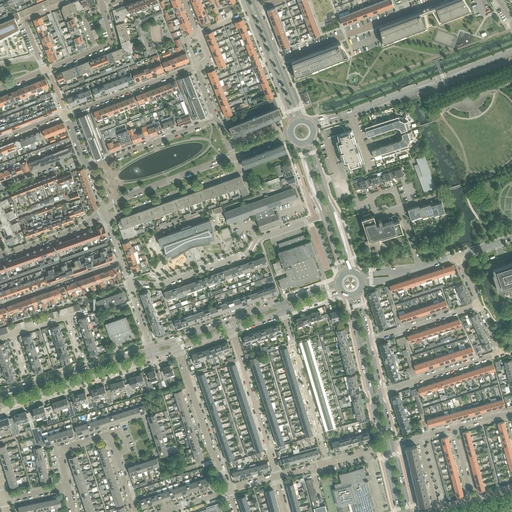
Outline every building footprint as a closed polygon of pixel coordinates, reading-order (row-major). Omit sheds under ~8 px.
[(7,0),(0,0),(5,9),(8,8),(9,12),(12,11),(10,7),(7,0)] [(18,0),(12,0),(14,4),(16,3),(18,8),(16,9),(17,11),(22,9),(21,6),(20,4),(18,0)] [(79,0),(78,0),(74,2),(77,10),(83,7),(79,0)] [(143,0),(139,0),(138,1),(141,9),(142,9),(143,12),(145,11),(144,8),(147,7),(143,0)] [(384,0),(383,0),(380,2),(383,10),(388,9),(384,0)] [(391,0),(384,0),(388,9),(394,6),(391,0)] [(457,0),(432,10),(439,21),(468,10),(462,0),(457,0)] [(138,1),(132,3),(136,11),(141,9),(138,1)] [(308,1),(299,4),(301,9),(309,5),(308,1)] [(63,6),(62,8),(71,12),(77,10),(74,2),(63,6)] [(380,2),(375,3),(378,12),(383,10),(380,2)] [(132,3),(127,5),(130,13),(130,14),(136,11),(132,3)] [(375,3),(370,5),(373,14),(378,12),(375,3)] [(173,7),(175,12),(183,9),(181,4),(173,7)] [(194,7),(196,12),(204,9),(201,4),(194,7)] [(112,11),(124,17),(125,15),(130,13),(127,5),(126,5),(112,11)] [(309,5),(301,9),(302,13),(311,10),(309,5)] [(370,5),(364,7),(368,16),(373,14),(370,5)] [(275,7),(267,10),(269,15),(277,12),(275,7)] [(364,7),(359,9),(363,18),(368,16),(364,7)] [(61,10),(66,21),(74,18),(71,12),(62,8),(61,10)] [(175,12),(178,18),(186,15),(183,9),(175,12)] [(196,12),(198,18),(206,15),(204,9),(196,12)] [(359,9),(354,11),(358,20),(363,18),(359,9)] [(302,14),(300,15),(301,19),(304,18),(313,15),(311,10),(302,13),(302,14)] [(348,10),(344,12),(345,15),(344,15),(348,24),(353,22),(349,13),(348,10)] [(112,11),(116,25),(125,22),(123,18),(124,17),(112,11)] [(277,12),(269,15),(270,20),(279,17),(282,16),(280,11),(277,12)] [(354,11),(349,13),(353,22),(358,20),(354,11)] [(380,29),(383,42),(426,26),(424,13),(380,29)] [(178,18),(180,24),(188,20),(186,15),(178,18)] [(208,20),(206,15),(198,18),(201,24),(208,20)] [(313,15),(304,18),(306,23),(315,20),(313,15)] [(344,15),(339,17),(342,26),(348,24),(344,15)] [(14,17),(0,22),(0,39),(1,39),(0,39),(0,38),(13,33),(13,32),(13,33),(12,32),(19,29),(19,28),(19,29),(18,28),(18,27),(14,17)] [(33,20),(36,26),(44,23),(44,20),(43,21),(41,17),(33,20)] [(279,17),(270,20),(272,25),(281,22),(279,17)] [(66,21),(68,27),(76,24),(74,18),(66,21)] [(236,22),(238,27),(245,25),(242,19),(236,22)] [(180,24),(182,29),(190,26),(188,20),(180,24)] [(315,20),(306,23),(308,28),(317,24),(315,20)] [(281,22),(272,25),(274,30),(283,26),(286,25),(284,21),(281,22)] [(116,25),(117,31),(126,28),(124,23),(125,22),(116,25)] [(38,32),(46,29),(47,28),(46,26),(45,26),(44,23),(36,26),(38,32)] [(68,27),(71,32),(78,29),(76,24),(68,27)] [(317,24),(308,28),(310,33),(318,29),(317,24)] [(238,27),(241,33),(247,30),(245,25),(238,27)] [(283,26),(274,30),(276,35),(285,31),(287,30),(286,25),(283,26)] [(190,26),(182,29),(180,30),(182,36),(193,31),(190,26)] [(117,31),(119,37),(127,34),(126,28),(117,31)] [(40,38),(48,35),(50,34),(49,31),(47,32),(46,29),(38,32),(40,38)] [(71,32),(73,38),(81,35),(78,29),(71,32)] [(310,33),(307,34),(309,38),(311,37),(312,38),(320,34),(318,29),(310,33)] [(205,34),(207,40),(214,37),(212,31),(205,34)] [(276,35),(277,39),(286,36),(284,31),(276,35)] [(40,38),(43,44),(53,39),(50,34),(48,35),(40,38)] [(119,37),(121,42),(129,40),(127,34),(119,37)] [(73,38),(75,44),(83,41),(81,35),(73,38)] [(243,38),(245,44),(251,42),(249,36),(243,38)] [(286,36),(277,39),(279,44),(288,41),(286,36)] [(207,40),(209,45),(216,43),(214,37),(207,40)] [(43,44),(45,49),(53,46),(55,45),(53,39),(43,44)] [(121,42),(122,48),(131,52),(132,51),(129,40),(121,42)] [(86,47),(83,41),(75,44),(77,47),(74,48),(76,52),(83,49),(82,48),(86,47)] [(288,41),(279,44),(281,49),(290,46),(288,41)] [(245,44),(247,50),(253,47),(251,42),(245,44)] [(209,45),(212,51),(219,48),(216,43),(209,45)] [(295,76),(332,62),(347,56),(340,45),(292,63),(295,76)] [(45,49),(47,55),(55,52),(55,51),(56,51),(55,48),(54,49),(53,46),(45,49)] [(247,50),(249,55),(256,53),(253,47),(247,50)] [(122,48),(117,50),(120,58),(131,54),(131,52),(122,48)] [(212,51),(214,56),(221,54),(219,48),(212,51)] [(117,50),(111,52),(114,60),(120,58),(117,50)] [(57,55),(55,52),(47,55),(50,61),(54,59),(55,60),(61,58),(59,54),(57,55)] [(111,52),(106,54),(109,62),(114,60),(111,52)] [(186,53),(180,55),(183,63),(189,61),(186,53)] [(249,55),(252,61),(258,58),(256,53),(249,55)] [(106,54),(100,56),(103,64),(109,62),(106,54)] [(214,56),(216,62),(223,59),(221,54),(214,56)] [(180,55),(174,57),(177,65),(183,63),(180,55)] [(100,56),(95,59),(98,67),(103,64),(100,56)] [(174,57),(168,60),(171,68),(177,65),(174,57)] [(252,61),(254,66),(260,64),(258,58),(252,61)] [(95,59),(89,61),(93,69),(98,67),(95,59)] [(226,65),(223,59),(216,62),(219,68),(226,65)] [(165,70),(171,68),(168,60),(162,62),(165,70)] [(89,61),(84,63),(87,71),(93,69),(89,61)] [(84,63),(78,65),(81,73),(87,71),(84,63)] [(160,63),(155,65),(158,73),(163,71),(160,63)] [(254,73),(256,72),(262,69),(260,64),(254,66),(251,67),(254,73)] [(78,65),(73,67),(76,75),(81,73),(78,65)] [(155,65),(149,67),(152,75),(158,73),(155,65)] [(73,67),(67,69),(71,77),(76,75),(73,67)] [(149,67),(144,69),(147,77),(152,75),(149,67)] [(67,69),(62,72),(65,80),(71,77),(67,69)] [(144,69),(138,71),(141,79),(147,77),(144,69)] [(207,72),(209,78),(216,75),(214,69),(207,72)] [(256,72),(258,77),(265,75),(262,69),(256,72)] [(135,81),(141,79),(138,71),(133,74),(135,81)] [(60,82),(65,80),(62,72),(56,74),(58,77),(55,78),(58,84),(60,83),(60,82)] [(124,74),(125,76),(128,84),(134,82),(131,74),(128,75),(127,73),(124,74)] [(190,74),(182,78),(198,118),(207,115),(199,96),(198,94),(198,93),(190,74)] [(209,78),(212,83),(219,81),(216,75),(209,78)] [(258,77),(261,83),(267,81),(265,75),(258,77)] [(125,76),(120,78),(122,86),(128,84),(125,76)] [(45,78),(39,81),(43,89),(48,87),(45,78)] [(120,78),(114,81),(117,88),(122,86),(120,78)] [(39,81),(34,83),(37,91),(43,89),(39,81)] [(91,86),(93,89),(95,96),(101,94),(98,87),(95,88),(92,81),(89,82),(91,86)] [(114,81),(109,83),(112,90),(117,88),(114,81)] [(175,81),(170,83),(173,91),(176,90),(178,94),(180,93),(175,81)] [(212,83),(214,89),(221,86),(219,81),(212,83)] [(260,90),(263,89),(269,86),(267,81),(261,83),(258,84),(260,90)] [(31,84),(28,85),(32,93),(37,91),(34,83),(33,82),(30,84),(31,84)] [(84,84),(85,87),(87,90),(84,91),(87,100),(93,98),(90,89),(87,83),(84,84)] [(109,83),(103,85),(106,92),(112,90),(109,83)] [(170,83),(164,85),(167,93),(173,91),(170,83)] [(163,85),(159,87),(158,87),(161,95),(167,93),(164,85),(164,84),(163,85)] [(28,85),(23,87),(26,96),(32,93),(28,85)] [(103,85),(98,87),(101,94),(106,92),(103,85)] [(216,94),(223,91),(226,90),(224,85),(221,86),(214,89),(216,94)] [(157,88),(153,89),(156,97),(161,95),(158,87),(159,87),(159,86),(157,87),(157,88)] [(263,89),(265,94),(271,92),(269,86),(263,89)] [(23,87),(17,90),(21,98),(26,96),(23,87)] [(14,91),(12,92),(15,100),(21,98),(17,90),(17,89),(14,90),(14,91)] [(152,90),(148,91),(147,91),(150,99),(156,97),(153,89),(151,89),(152,90)] [(84,91),(78,94),(81,102),(87,100),(84,91)] [(146,92),(142,93),(142,94),(145,101),(148,100),(149,103),(151,102),(150,99),(147,91),(148,91),(147,91),(146,91),(146,92)] [(216,94),(218,100),(225,97),(223,91),(216,94)] [(12,92),(6,94),(10,102),(15,100),(12,92)] [(273,97),(271,92),(265,94),(267,100),(273,97)] [(309,100),(306,92),(300,94),(303,102),(309,100)] [(139,104),(145,101),(142,94),(142,93),(140,93),(140,94),(136,96),(139,104)] [(6,94),(1,96),(4,104),(10,102),(6,94)] [(78,94),(73,96),(76,104),(81,102),(78,94)] [(70,106),(76,104),(73,96),(67,98),(70,106)] [(133,97),(128,99),(127,99),(130,107),(136,105),(133,97)] [(218,100),(221,105),(228,103),(225,97),(218,100)] [(52,102),(49,103),(53,113),(58,111),(53,98),(51,99),(52,102)] [(126,99),(122,101),(125,109),(130,107),(127,99),(128,99),(127,98),(126,99)] [(120,101),(116,103),(119,111),(125,109),(122,101),(122,100),(120,101)] [(45,101),(43,102),(49,116),(49,115),(53,113),(49,103),(46,104),(45,101)] [(43,106),(40,107),(44,118),(49,116),(43,102),(41,103),(43,106)] [(115,103),(111,105),(110,105),(114,113),(119,111),(116,103),(116,102),(115,103)] [(221,105),(223,111),(230,108),(228,103),(221,105)] [(109,106),(105,107),(108,115),(114,113),(110,105),(111,105),(111,104),(109,105),(109,106)] [(34,106),(35,110),(36,112),(39,120),(44,118),(40,107),(37,108),(36,105),(34,106)] [(35,122),(39,120),(36,112),(35,110),(34,106),(32,107),(34,111),(31,112),(35,122)] [(104,108),(99,109),(102,117),(108,115),(105,107),(103,107),(104,108)] [(232,114),(230,108),(223,111),(225,117),(232,114)] [(230,128),(233,136),(281,117),(278,108),(230,128)] [(97,119),(102,117),(99,109),(98,109),(98,110),(94,112),(97,119)] [(21,127),(25,125),(22,116),(19,117),(17,112),(15,113),(21,127)] [(30,123),(35,122),(31,112),(29,113),(28,113),(26,114),(30,123)] [(179,126),(191,121),(188,113),(185,114),(176,118),(179,126)] [(25,125),(30,123),(26,114),(24,114),(25,115),(22,116),(25,125)] [(87,114),(78,117),(85,137),(86,136),(87,139),(86,139),(94,158),(102,155),(95,135),(94,133),(87,114)] [(7,119),(11,131),(16,129),(13,122),(11,123),(8,116),(6,117),(7,119)] [(165,131),(171,129),(166,118),(163,119),(162,116),(160,117),(165,131)] [(170,116),(166,118),(171,129),(177,127),(174,119),(172,119),(170,116)] [(398,116),(391,118),(394,127),(396,127),(397,127),(398,127),(401,121),(399,119),(398,116)] [(391,118),(385,120),(387,129),(394,127),(391,118)] [(6,122),(3,123),(7,133),(11,131),(7,119),(5,119),(6,122)] [(153,126),(156,134),(162,132),(159,124),(158,121),(155,122),(154,119),(151,120),(153,126)] [(385,120),(378,122),(381,131),(387,129),(385,120)] [(151,127),(148,128),(147,128),(149,134),(149,133),(150,136),(156,134),(153,126),(151,121),(149,121),(151,127)] [(404,122),(401,121),(398,127),(399,128),(400,129),(401,131),(410,128),(407,121),(404,122)] [(63,122),(57,124),(60,132),(66,129),(63,122)] [(378,122),(371,125),(374,133),(381,131),(378,122)] [(124,123),(114,127),(121,147),(121,145),(133,141),(128,129),(126,130),(126,129),(124,123)] [(142,130),(137,133),(139,141),(145,139),(144,135),(149,134),(147,128),(148,128),(147,125),(141,127),(142,130)] [(367,135),(374,133),(371,125),(365,127),(367,135)] [(110,151),(121,147),(114,127),(108,129),(110,134),(105,136),(110,151)] [(45,138),(50,136),(47,128),(42,130),(45,138)] [(128,129),(133,141),(133,143),(139,141),(137,133),(133,134),(132,131),(131,128),(128,129)] [(352,130),(334,135),(337,146),(336,146),(340,159),(342,159),(345,169),(363,164),(352,130)] [(35,133),(38,141),(41,140),(43,145),(45,144),(40,131),(38,132),(37,131),(35,132),(35,133)] [(402,137),(402,138),(408,142),(411,143),(413,138),(411,131),(402,134),(402,136),(402,137)] [(31,134),(29,135),(35,148),(37,148),(34,143),(38,141),(35,133),(34,133),(31,134)] [(24,136),(24,137),(27,145),(30,144),(31,147),(32,149),(35,148),(29,135),(27,136),(26,136),(24,136)] [(21,139),(19,139),(22,147),(23,151),(24,153),(26,152),(24,147),(27,145),(24,137),(23,137),(21,138),(21,139)] [(407,144),(408,142),(402,138),(401,139),(400,140),(399,141),(401,150),(408,147),(407,144)] [(15,141),(13,142),(16,149),(19,155),(21,154),(19,149),(22,147),(19,139),(18,140),(18,139),(16,140),(15,141)] [(399,141),(392,143),(395,152),(401,150),(399,141)] [(392,143),(385,145),(388,154),(395,152),(392,143)] [(8,153),(9,155),(9,156),(10,158),(14,156),(12,151),(9,144),(5,145),(8,153)] [(71,144),(66,146),(70,155),(74,153),(75,152),(71,144)] [(244,168),(286,151),(283,144),(242,160),(244,168)] [(2,146),(0,146),(0,147),(5,160),(7,159),(6,156),(5,156),(4,154),(8,153),(5,145),(4,145),(2,145),(2,146)] [(385,145),(379,147),(382,156),(388,154),(385,145)] [(66,146),(62,147),(65,157),(70,155),(66,146)] [(375,158),(382,156),(379,147),(372,150),(375,158)] [(57,149),(52,151),(55,161),(60,159),(57,151),(58,151),(57,149)] [(44,154),(42,155),(46,164),(51,162),(48,155),(44,156),(44,154)] [(418,164),(414,166),(425,193),(436,188),(430,174),(431,173),(424,155),(416,159),(418,164)] [(30,170),(27,164),(27,162),(25,158),(24,159),(25,161),(20,163),(23,172),(24,172),(26,172),(27,171),(30,170)] [(31,160),(27,162),(27,164),(28,164),(31,169),(32,170),(36,168),(33,161),(34,160),(33,158),(31,159),(31,160)] [(13,164),(14,166),(17,174),(19,173),(20,173),(22,172),(18,162),(13,164)] [(282,166),(284,171),(291,169),(289,163),(282,166)] [(3,166),(1,167),(6,179),(8,178),(9,178),(10,178),(11,177),(8,169),(5,170),(4,166),(3,166)] [(401,168),(389,172),(391,178),(396,177),(397,182),(401,180),(400,176),(403,175),(401,168)] [(284,171),(286,177),(293,174),(291,169),(284,171)] [(389,172),(377,176),(380,182),(384,181),(386,185),(390,184),(388,179),(391,178),(389,172)] [(55,174),(51,176),(54,184),(54,186),(57,184),(59,189),(60,188),(57,178),(55,174)] [(296,181),(293,174),(286,177),(280,179),(282,182),(287,180),(289,183),(296,181)] [(66,175),(61,177),(65,186),(67,185),(69,190),(71,189),(66,175)] [(241,176),(236,178),(239,187),(242,196),(249,194),(244,181),(243,181),(241,176)] [(377,176),(366,180),(368,186),(372,185),(374,189),(378,188),(376,183),(380,182),(377,176)] [(62,187),(65,186),(61,177),(57,178),(60,188),(62,194),(63,198),(66,197),(62,187)] [(251,191),(279,180),(278,177),(250,187),(251,191)] [(46,178),(42,180),(44,187),(47,186),(50,192),(51,192),(46,178)] [(236,178),(230,180),(233,189),(239,187),(236,178)] [(230,180),(224,183),(227,191),(233,189),(230,180)] [(364,187),(368,186),(366,180),(354,184),(356,190),(361,189),(362,193),(366,192),(364,187)] [(37,181),(33,183),(36,192),(39,191),(41,196),(42,195),(37,181)] [(224,183),(218,185),(221,194),(227,191),(224,183)] [(28,185),(24,186),(26,194),(27,195),(29,194),(32,200),(34,200),(33,199),(32,196),(28,185)] [(218,185),(212,187),(215,196),(221,194),(218,185)] [(212,187),(205,189),(209,198),(215,196),(212,187)] [(19,188),(14,190),(17,198),(18,200),(21,199),(22,203),(24,202),(19,188)] [(265,198),(255,202),(258,208),(266,205),(267,208),(273,206),(275,205),(276,205),(296,198),(295,194),(293,188),(276,194),(268,197),(267,194),(264,196),(265,198)] [(205,189),(199,191),(203,200),(209,198),(205,189)] [(199,191),(193,194),(197,202),(203,200),(199,191)] [(193,194),(187,196),(190,204),(197,202),(193,194)] [(187,196),(181,198),(184,207),(190,204),(187,196)] [(181,198),(175,200),(178,209),(184,207),(181,198)] [(252,199),(249,201),(249,203),(250,204),(253,212),(254,211),(258,221),(260,229),(280,222),(277,214),(276,214),(273,206),(267,208),(266,205),(258,208),(255,202),(253,202),(252,199)] [(77,200),(75,201),(80,214),(85,213),(82,205),(80,206),(79,204),(78,204),(77,200)] [(175,200),(169,202),(172,211),(178,209),(175,200)] [(75,216),(80,214),(75,201),(73,202),(75,205),(72,206),(73,209),(75,216)] [(0,212),(4,211),(3,208),(10,205),(9,202),(0,205),(0,212)] [(61,204),(62,206),(62,207),(65,216),(68,224),(73,222),(71,217),(68,211),(65,202),(61,204)] [(169,202),(163,204),(166,213),(172,211),(169,202)] [(442,202),(436,204),(439,214),(445,212),(442,202)] [(249,204),(225,212),(228,222),(253,214),(253,212),(250,204),(249,203),(249,204)] [(163,204),(157,207),(160,215),(166,213),(163,204)] [(430,204),(424,205),(428,216),(433,214),(434,214),(431,205),(430,204)] [(436,204),(431,205),(434,214),(433,214),(434,216),(439,214),(436,204)] [(419,205),(413,207),(416,218),(421,216),(422,216),(419,207),(419,205)] [(424,205),(419,207),(422,216),(421,216),(422,218),(428,216),(424,205)] [(157,207),(150,209),(154,218),(160,215),(157,207)] [(411,220),(416,218),(413,207),(407,209),(411,220)] [(150,209),(144,211),(147,220),(154,218),(150,209)] [(0,219),(14,213),(12,210),(6,213),(4,211),(0,212),(0,219)] [(57,215),(55,216),(59,227),(63,225),(58,211),(56,212),(57,215)] [(60,211),(58,211),(63,225),(68,224),(65,216),(63,217),(60,211)] [(144,211),(138,213),(141,222),(147,220),(144,211)] [(382,224),(381,220),(380,220),(379,220),(378,220),(378,221),(375,222),(372,212),(362,215),(363,218),(361,219),(361,221),(361,222),(362,224),(363,225),(363,224),(369,241),(380,237),(381,239),(403,232),(398,219),(382,224)] [(0,223),(0,226),(0,227),(10,222),(9,220),(15,217),(14,213),(0,219),(0,223)] [(133,225),(141,222),(138,213),(121,219),(122,222),(118,223),(124,239),(136,234),(133,225)] [(51,214),(49,215),(54,228),(59,227),(55,216),(54,214),(51,215),(51,214)] [(49,219),(46,220),(49,230),(54,228),(49,215),(47,215),(49,219)] [(39,222),(36,223),(40,233),(45,232),(41,221),(41,220),(40,218),(38,219),(39,222)] [(41,220),(41,221),(45,232),(49,230),(46,220),(43,220),(43,219),(41,220)] [(33,220),(31,221),(36,235),(40,233),(36,223),(34,223),(33,220)] [(181,230),(158,238),(161,246),(164,245),(167,257),(170,255),(171,257),(189,247),(192,246),(196,245),(210,242),(209,240),(213,239),(213,240),(214,239),(208,230),(213,228),(210,220),(191,226),(190,225),(180,228),(181,230)] [(3,229),(4,232),(19,225),(18,222),(11,225),(10,222),(0,227),(2,230),(3,229)] [(26,238),(31,236),(28,229),(26,230),(24,224),(22,224),(26,238)] [(4,235),(6,238),(15,234),(14,231),(21,228),(19,225),(4,232),(5,235),(4,235)] [(103,226),(96,228),(99,237),(106,235),(103,226)] [(96,229),(89,231),(92,240),(98,237),(99,237),(96,228),(96,229)] [(89,231),(83,234),(86,242),(91,240),(92,240),(89,231)] [(16,236),(15,234),(6,238),(7,241),(8,241),(10,244),(14,242),(15,242),(19,241),(17,236),(16,236)] [(83,234),(76,236),(79,244),(83,243),(86,242),(83,234)] [(293,287),(319,277),(312,256),(315,255),(310,240),(307,242),(304,234),(278,244),(281,251),(278,252),(281,261),(272,264),(277,275),(286,272),(287,276),(278,279),(281,288),(292,285),(293,287)] [(72,237),(69,238),(72,247),(75,246),(79,244),(76,236),(76,237),(73,238),(72,237)] [(62,241),(65,249),(69,248),(72,247),(69,238),(66,240),(63,242),(62,241)] [(62,241),(55,243),(58,252),(59,251),(64,250),(65,249),(62,241)] [(123,243),(125,249),(132,247),(130,241),(123,243)] [(53,244),(46,247),(49,255),(55,253),(56,253),(53,244)] [(102,250),(102,251),(103,251),(107,262),(114,260),(114,258),(110,246),(102,249),(102,250)] [(46,247),(39,249),(42,258),(49,255),(46,247)] [(125,249),(127,255),(134,252),(132,247),(125,249)] [(39,249),(32,252),(35,260),(42,258),(39,249)] [(102,256),(97,257),(100,265),(107,262),(103,251),(102,251),(100,252),(102,256)] [(129,260),(138,257),(136,251),(134,252),(127,255),(129,260)] [(32,252),(26,254),(29,262),(35,260),(32,252)] [(22,255),(19,256),(22,265),(29,262),(26,254),(25,254),(26,255),(22,256),(22,255)] [(92,254),(89,255),(94,267),(100,265),(97,257),(94,258),(93,255),(92,255),(92,254)] [(88,260),(84,262),(87,269),(94,267),(89,255),(87,256),(88,260)] [(12,259),(15,267),(16,271),(20,270),(18,266),(22,265),(19,256),(15,258),(16,258),(12,260),(12,259)] [(265,256),(259,258),(262,266),(268,264),(265,256)] [(129,260),(131,266),(140,263),(138,257),(129,260)] [(79,258),(76,259),(81,272),(87,269),(84,262),(81,263),(79,258)] [(259,258),(253,260),(256,268),(262,266),(259,258)] [(12,259),(5,261),(8,270),(15,267),(12,259)] [(75,265),(71,266),(74,274),(81,272),(76,259),(73,259),(75,265)] [(253,260),(247,262),(250,270),(256,268),(253,260)] [(511,261),(492,269),(493,273),(492,273),(497,290),(511,285),(511,261)] [(66,262),(63,263),(67,276),(74,274),(71,266),(68,268),(66,262)] [(247,262),(241,265),(244,272),(244,274),(250,272),(250,270),(247,262)] [(62,270),(58,271),(61,279),(67,276),(63,263),(60,264),(62,270)] [(140,266),(140,263),(131,266),(133,272),(140,269),(139,266),(140,266)] [(241,265),(235,267),(238,275),(238,276),(239,277),(245,275),(244,274),(244,272),(241,265)] [(53,267),(50,268),(54,281),(61,279),(58,271),(55,273),(53,267)] [(117,267),(113,268),(115,276),(118,283),(122,282),(123,281),(118,267),(117,267)] [(235,267),(229,269),(232,277),(234,276),(235,277),(238,276),(238,275),(235,267)] [(48,283),(54,281),(50,268),(47,269),(43,270),(44,272),(48,271),(49,274),(45,276),(48,283)] [(229,269),(223,271),(226,279),(232,277),(229,269)] [(108,270),(103,272),(106,279),(109,278),(111,284),(111,286),(113,285),(108,270)] [(39,271),(37,272),(42,285),(46,284),(43,276),(41,277),(39,271)] [(223,271),(217,273),(220,281),(226,279),(223,271)] [(217,273),(211,275),(214,283),(220,281),(217,273)] [(31,274),(29,275),(33,288),(37,287),(35,279),(33,280),(31,274)] [(99,274),(94,275),(97,282),(99,281),(102,289),(104,288),(99,274)] [(424,274),(418,276),(420,283),(421,285),(427,284),(426,281),(424,274)] [(211,275),(205,277),(208,285),(209,287),(215,285),(214,283),(211,275)] [(22,277),(20,278),(25,291),(29,290),(26,282),(24,283),(22,277)] [(89,277),(85,279),(87,286),(90,285),(90,286),(92,292),(92,293),(95,292),(92,285),(92,284),(89,277)] [(205,277),(199,279),(202,287),(208,285),(205,277)] [(199,279),(193,281),(197,291),(197,292),(203,290),(202,287),(199,279)] [(14,280),(12,281),(16,294),(21,293),(17,282),(15,283),(14,280)] [(80,280),(75,282),(79,292),(80,294),(82,294),(83,296),(85,295),(83,289),(83,287),(80,280)] [(407,280),(401,282),(403,288),(409,286),(407,280)] [(193,281),(187,283),(190,291),(191,293),(197,291),(193,281)] [(75,282),(71,284),(73,291),(74,292),(76,298),(78,298),(76,293),(79,292),(75,282)] [(5,283),(3,284),(8,297),(12,296),(9,286),(7,286),(5,283)] [(187,283),(181,286),(184,293),(190,291),(187,283)] [(71,284),(66,285),(68,293),(71,292),(71,293),(73,297),(74,299),(76,298),(74,292),(73,291),(71,284)] [(391,292),(398,290),(395,284),(389,286),(391,292)] [(454,288),(456,293),(464,289),(462,284),(454,288)] [(275,285),(269,287),(272,295),(278,293),(275,285)] [(64,286),(59,288),(61,295),(62,296),(64,302),(66,302),(67,301),(67,299),(66,300),(65,299),(64,295),(64,294),(66,293),(64,286)] [(181,286),(176,288),(178,295),(179,298),(185,296),(184,293),(181,286)] [(269,287),(263,289),(266,297),(272,295),(269,287)] [(60,296),(61,295),(59,288),(54,289),(58,300),(60,299),(62,303),(64,302),(62,296),(60,297),(60,296)] [(176,288),(170,290),(172,298),(173,300),(176,299),(175,297),(178,295),(176,288)] [(54,289),(49,291),(55,306),(57,305),(55,300),(58,300),(54,289)] [(263,289),(257,291),(260,299),(266,297),(263,289)] [(467,294),(464,289),(456,293),(459,298),(467,294)] [(98,310),(125,300),(122,291),(120,292),(119,290),(117,291),(118,293),(95,301),(98,310)] [(170,290),(164,292),(166,300),(172,298),(170,290)] [(367,293),(369,299),(378,296),(376,290),(367,293)] [(49,291),(45,293),(47,300),(50,299),(53,307),(55,306),(49,291)] [(148,291),(140,294),(142,300),(150,298),(148,291)] [(257,291),(251,293),(254,302),(260,299),(257,291)] [(251,293),(245,296),(248,304),(254,302),(251,293)] [(43,308),(44,307),(40,294),(35,296),(38,303),(41,302),(43,308)] [(470,300),(467,294),(459,298),(458,299),(460,304),(463,303),(470,300)] [(245,296),(239,298),(242,306),(248,304),(245,296)] [(369,299),(371,305),(380,302),(378,296),(369,299)] [(31,298),(26,299),(28,307),(29,307),(30,309),(32,308),(34,313),(36,312),(31,298)] [(150,298),(142,300),(144,306),(152,303),(150,298)] [(239,298),(233,300),(236,308),(242,306),(239,298)] [(233,300),(227,302),(230,310),(236,308),(233,300)] [(445,300),(439,302),(441,308),(447,306),(445,300)] [(24,317),(26,316),(21,301),(17,303),(19,310),(20,312),(22,311),(24,317)] [(219,305),(215,306),(218,314),(224,312),(221,304),(220,301),(218,302),(219,305)] [(227,302),(221,304),(224,312),(230,310),(227,302)] [(371,305),(373,311),(382,308),(380,302),(371,305)] [(152,303),(144,306),(146,312),(154,309),(152,303)] [(15,320),(17,319),(12,304),(7,306),(9,313),(12,312),(15,320)] [(215,306),(209,308),(212,316),(218,314),(215,306)] [(209,308),(203,310),(206,318),(212,316),(209,308)] [(373,311),(375,317),(384,314),(382,308),(373,311)] [(154,309),(146,312),(149,318),(156,315),(154,309)] [(194,313),(192,314),(194,322),(200,320),(198,312),(197,312),(196,309),(193,310),(194,313)] [(203,310),(198,312),(200,320),(206,318),(203,310)] [(341,310),(332,312),(330,313),(327,314),(329,321),(332,320),(332,321),(343,319),(341,310)] [(314,311),(308,314),(312,325),(315,324),(314,321),(322,318),(321,316),(320,313),(319,313),(319,311),(315,313),(314,311)] [(189,315),(186,316),(189,324),(194,322),(192,314),(191,313),(188,313),(189,315)] [(401,322),(407,320),(405,313),(399,315),(401,322)] [(301,316),(302,317),(304,323),(308,322),(309,326),(312,325),(308,314),(301,316)] [(375,317),(377,323),(386,320),(384,314),(375,317)] [(470,317),(472,322),(479,319),(476,314),(475,314),(473,315),(470,317)] [(156,315),(149,318),(151,324),(158,321),(156,315)] [(78,319),(80,325),(89,323),(87,316),(85,317),(78,319)] [(114,316),(103,320),(104,323),(105,324),(109,336),(112,344),(119,341),(120,343),(125,341),(124,339),(130,337),(133,336),(125,316),(115,320),(115,319),(114,316)] [(186,316),(180,318),(183,326),(189,324),(186,316)] [(304,323),(302,317),(296,319),(296,321),(296,322),(296,324),(297,324),(298,327),(302,325),(303,328),(305,327),(304,323)] [(174,320),(176,328),(183,326),(180,318),(174,320)] [(459,319),(453,321),(455,328),(461,326),(459,319)] [(472,322),(475,328),(481,325),(479,319),(472,322)] [(388,326),(386,320),(377,323),(379,329),(388,326)] [(158,321),(151,324),(153,330),(160,327),(163,326),(162,324),(160,325),(158,321)] [(80,325),(82,331),(91,329),(89,323),(80,325)] [(278,324),(272,326),(275,334),(281,332),(278,324)] [(50,328),(52,334),(61,331),(59,325),(53,327),(51,328),(50,328)] [(475,328),(477,333),(484,330),(481,325),(475,328)] [(160,327),(153,330),(155,336),(157,335),(158,338),(164,336),(163,333),(165,332),(163,326),(160,327)] [(272,326),(266,328),(270,339),(276,337),(275,334),(272,326)] [(266,328),(261,330),(263,339),(267,337),(268,340),(270,339),(266,328)] [(336,330),(338,336),(346,334),(345,328),(336,330)] [(430,328),(424,330),(426,337),(432,335),(430,328)] [(84,338),(93,335),(96,334),(94,331),(91,332),(91,329),(82,331),(84,338)] [(261,330),(254,332),(257,341),(263,339),(261,330)] [(477,333),(480,339),(486,336),(484,330),(477,333)] [(52,334),(54,340),(63,338),(61,331),(52,334)] [(254,332),(249,334),(251,343),(255,341),(256,344),(258,343),(257,341),(254,332)] [(23,337),(25,343),(33,340),(31,334),(25,336),(23,337)] [(251,343),(249,334),(243,336),(246,345),(249,344),(250,346),(252,345),(251,343)] [(337,343),(339,342),(348,340),(346,334),(338,336),(339,340),(337,341),(337,343)] [(409,343),(415,341),(413,334),(407,336),(409,343)] [(84,338),(86,344),(95,341),(93,335),(84,338)] [(480,339),(482,344),(489,341),(486,336),(480,339)] [(54,340),(56,346),(65,344),(63,338),(54,340)] [(301,342),(303,348),(312,345),(310,339),(308,340),(301,342)] [(25,343),(27,349),(35,346),(33,340),(25,343)] [(339,342),(340,349),(349,347),(348,340),(339,342)] [(86,344),(88,350),(96,347),(95,341),(86,344)] [(491,347),(489,341),(482,344),(485,350),(491,347)] [(227,342),(221,344),(224,352),(228,351),(229,353),(231,353),(227,342)] [(379,345),(381,351),(389,348),(388,345),(389,344),(388,342),(379,345)] [(56,346),(58,352),(67,350),(65,344),(56,346)] [(221,344),(215,346),(218,354),(224,352),(221,344)] [(305,353),(311,351),(314,350),(312,345),(303,348),(305,353)] [(27,349),(29,355),(37,352),(35,346),(27,349)] [(215,346),(209,348),(212,357),(218,354),(215,346)] [(471,346),(465,348),(467,356),(473,354),(471,346)] [(478,346),(474,348),(477,355),(478,357),(482,355),(478,346)] [(98,353),(96,347),(88,350),(90,356),(98,353)] [(340,349),(342,355),(351,353),(349,347),(340,349)] [(209,348),(203,350),(206,359),(212,357),(209,348)] [(280,356),(282,355),(289,353),(287,348),(278,350),(280,356)] [(381,351),(383,357),(391,355),(391,354),(394,353),(393,351),(392,351),(391,351),(390,348),(389,348),(381,351)] [(465,348),(459,350),(461,358),(467,356),(465,348)] [(58,352),(60,359),(69,356),(67,350),(58,352)] [(203,350),(197,352),(200,361),(206,359),(203,350)] [(29,355),(30,361),(39,359),(37,352),(29,355)] [(201,363),(200,361),(197,352),(192,354),(194,363),(193,363),(194,366),(199,365),(199,364),(201,363)] [(342,355),(343,361),(352,359),(351,353),(342,355)] [(383,357),(385,363),(394,360),(396,359),(394,353),(391,354),(391,355),(383,357)] [(448,354),(442,356),(444,363),(450,361),(448,354)] [(0,357),(0,360),(1,364),(9,361),(7,355),(0,357)] [(69,356),(60,359),(58,359),(58,361),(60,362),(61,361),(62,365),(71,362),(69,356)] [(437,358),(431,360),(433,367),(439,365),(437,358)] [(30,361),(32,367),(41,365),(39,359),(30,361)] [(343,361),(345,367),(353,365),(352,359),(343,361)] [(387,369),(395,367),(396,366),(395,363),(397,362),(396,359),(394,360),(385,363),(387,369)] [(1,364),(3,370),(11,367),(9,361),(1,364)] [(416,373),(422,371),(419,363),(414,365),(416,373)] [(43,371),(41,365),(32,367),(34,374),(43,371)] [(161,371),(164,380),(175,376),(174,373),(172,369),(170,365),(163,367),(164,370),(161,371)] [(284,373),(287,373),(294,371),(292,365),(285,367),(283,367),(284,373)] [(355,371),(353,365),(345,367),(346,373),(355,371)] [(387,369),(389,375),(397,373),(397,372),(396,369),(397,369),(396,366),(395,367),(387,369)] [(3,370),(5,376),(13,373),(11,367),(3,370)] [(311,376),(318,374),(320,374),(319,368),(316,369),(310,371),(311,376)] [(158,382),(161,381),(158,372),(155,373),(154,370),(148,372),(150,381),(157,379),(158,382)] [(398,372),(397,372),(397,373),(389,375),(391,381),(399,379),(398,375),(399,375),(398,372)] [(15,380),(13,373),(5,376),(7,382),(15,380)] [(464,373),(458,375),(460,382),(466,380),(464,373)] [(142,374),(135,376),(138,385),(141,384),(142,386),(144,385),(147,392),(151,391),(149,388),(149,385),(147,379),(144,380),(142,374)] [(346,383),(348,383),(357,381),(355,374),(344,377),(346,383)] [(458,375),(452,377),(454,384),(460,382),(458,375)] [(131,384),(128,385),(130,394),(134,392),(133,389),(135,388),(135,386),(138,385),(135,376),(129,378),(131,384)] [(123,380),(116,382),(119,391),(123,390),(123,392),(126,391),(127,395),(130,394),(128,385),(125,386),(123,380)] [(348,383),(350,389),(358,387),(357,381),(348,383)] [(441,381),(435,382),(438,389),(437,389),(438,391),(443,389),(443,387),(441,381)] [(112,390),(109,391),(113,404),(113,403),(112,399),(115,398),(114,395),(117,394),(116,392),(119,391),(116,382),(110,384),(112,390)] [(430,384),(424,386),(426,393),(432,391),(430,384)] [(104,386),(97,388),(100,397),(104,396),(104,398),(105,398),(106,400),(107,403),(109,402),(110,404),(113,404),(109,391),(106,392),(104,386)] [(426,393),(424,386),(418,388),(420,395),(421,397),(426,395),(426,393)] [(348,389),(349,395),(360,393),(358,387),(350,389),(348,389)] [(93,396),(90,397),(92,406),(97,404),(95,401),(98,400),(97,398),(100,397),(97,388),(91,390),(93,396)] [(174,394),(175,397),(176,398),(183,396),(182,390),(174,392),(174,391),(170,392),(171,395),(174,394)] [(204,392),(206,398),(212,396),(210,390),(204,392)] [(85,392),(78,394),(81,403),(85,402),(86,404),(88,403),(89,407),(91,406),(92,406),(90,397),(87,398),(85,392)] [(350,402),(352,401),(361,399),(360,393),(349,395),(350,402)] [(74,402),(71,403),(74,412),(78,410),(76,407),(79,406),(78,404),(81,403),(78,394),(72,396),(74,402)] [(292,402),(296,401),(302,399),(300,394),(294,396),(290,397),(292,402)] [(391,397),(393,403),(401,401),(399,394),(391,397)] [(176,399),(177,403),(177,404),(185,401),(183,396),(176,398),(175,397),(172,398),(173,400),(176,399)] [(66,398),(59,400),(61,408),(62,408),(64,411),(68,410),(70,415),(68,415),(69,417),(75,415),(74,412),(71,403),(70,401),(67,402),(66,398)] [(53,406),(51,407),(52,411),(53,412),(54,412),(55,410),(61,408),(59,400),(52,402),(53,406)] [(143,405),(139,406),(138,407),(140,414),(146,412),(144,405),(145,404),(144,401),(141,402),(143,405)] [(178,405),(179,408),(179,410),(187,407),(185,401),(177,404),(177,403),(174,404),(174,406),(178,405)] [(207,404),(209,409),(216,407),(219,406),(218,404),(217,404),(216,401),(214,401),(207,404)] [(393,403),(395,409),(403,406),(401,401),(393,403)] [(137,407),(133,408),(132,408),(134,416),(140,414),(138,407),(139,406),(138,403),(136,403),(137,407)] [(47,417),(49,416),(50,416),(47,407),(44,408),(43,404),(38,405),(38,406),(31,409),(32,412),(30,413),(32,419),(41,416),(43,420),(47,418),(47,417)] [(51,405),(46,406),(47,407),(50,416),(51,419),(47,420),(48,424),(59,420),(56,412),(55,413),(54,412),(53,412),(52,411),(51,407),(51,405)] [(131,409),(128,410),(126,410),(129,418),(134,416),(132,408),(133,408),(132,405),(130,405),(131,409)] [(354,407),(355,413),(364,411),(362,405),(354,407)] [(125,411),(122,412),(121,412),(123,420),(129,418),(126,410),(128,410),(126,406),(124,407),(125,411)] [(395,409),(397,415),(405,412),(403,406),(395,409)] [(180,411),(181,414),(181,415),(189,413),(187,407),(179,410),(179,408),(175,409),(176,412),(180,411)] [(120,412),(116,414),(115,414),(117,422),(123,420),(121,412),(122,412),(121,408),(118,409),(120,412)] [(114,414),(111,415),(109,416),(112,423),(117,422),(115,414),(116,414),(115,410),(113,411),(114,414)] [(26,411),(20,413),(22,422),(28,420),(31,429),(35,428),(32,420),(32,419),(30,413),(27,414),(26,411)] [(365,417),(364,411),(355,413),(357,419),(365,417)] [(104,414),(102,414),(106,425),(112,423),(109,416),(111,415),(109,412),(107,413),(104,414)] [(397,415),(399,421),(407,418),(406,415),(408,414),(408,412),(405,412),(397,415)] [(14,418),(12,418),(15,429),(19,428),(17,423),(22,422),(20,413),(13,415),(14,418)] [(181,416),(183,420),(183,421),(191,419),(189,413),(181,415),(181,414),(177,415),(178,417),(181,416)] [(102,418),(99,419),(98,419),(100,427),(106,425),(102,414),(101,415),(102,418)] [(147,416),(149,422),(157,420),(157,421),(161,420),(160,418),(156,419),(155,414),(147,416)] [(268,416),(270,422),(277,420),(275,414),(268,416)] [(0,434),(1,434),(1,436),(5,434),(5,435),(9,434),(12,433),(12,435),(16,434),(15,429),(12,418),(9,419),(8,416),(0,418),(0,434)] [(92,418),(91,418),(94,429),(100,427),(98,419),(99,419),(98,416),(96,416),(96,417),(92,418)] [(86,419),(85,420),(89,431),(94,429),(91,418),(90,418),(86,420),(86,419)] [(215,427),(222,424),(224,424),(222,418),(220,419),(213,421),(215,427)] [(399,421),(401,427),(409,424),(407,418),(399,421)] [(183,422),(184,426),(185,427),(193,424),(191,419),(183,421),(183,420),(179,421),(180,423),(183,422)] [(78,422),(79,425),(81,425),(83,433),(89,431),(85,420),(78,422)] [(332,421),(325,423),(327,428),(336,426),(334,420),(332,421)] [(67,429),(66,430),(68,438),(74,436),(72,428),(73,428),(72,424),(70,425),(66,426),(67,429)] [(186,431),(187,433),(194,430),(193,424),(185,427),(184,426),(181,427),(182,429),(185,428),(186,431)] [(411,430),(409,424),(401,427),(403,433),(411,430)] [(77,434),(83,433),(81,425),(79,425),(75,427),(77,434)] [(35,428),(31,429),(31,430),(34,439),(36,444),(33,444),(33,445),(33,446),(34,448),(41,446),(41,445),(44,444),(45,444),(42,433),(41,431),(40,427),(40,426),(38,427),(35,428)] [(151,428),(153,434),(161,431),(161,432),(164,431),(164,429),(160,430),(159,427),(159,426),(151,428)] [(56,433),(55,433),(57,441),(63,439),(60,432),(62,431),(61,427),(58,428),(58,429),(55,430),(56,433)] [(50,435),(49,435),(51,443),(57,441),(55,433),(56,433),(55,430),(55,429),(53,430),(54,434),(50,435)] [(196,436),(194,430),(187,433),(186,431),(183,433),(183,435),(187,434),(188,437),(189,438),(196,436)] [(47,432),(42,433),(45,444),(45,445),(47,444),(51,443),(49,435),(50,435),(49,431),(47,432)] [(153,434),(155,439),(162,437),(162,436),(161,432),(161,431),(153,434)] [(368,432),(362,434),(364,443),(370,441),(368,432)] [(499,441),(502,440),(508,438),(507,432),(500,434),(497,435),(499,441)] [(362,434),(356,436),(358,444),(364,443),(362,434)] [(155,439),(157,445),(164,443),(164,444),(165,444),(168,443),(167,440),(166,437),(165,435),(162,436),(162,437),(155,439)] [(221,444),(227,441),(230,440),(228,435),(225,436),(219,438),(221,444)] [(198,441),(196,436),(189,438),(188,437),(184,438),(186,444),(190,443),(190,444),(198,441)] [(356,436),(350,437),(352,446),(358,444),(356,436)] [(350,437),(344,439),(346,447),(352,446),(350,437)] [(344,439),(338,441),(340,449),(346,447),(344,439)] [(200,447),(198,441),(190,444),(192,448),(188,450),(189,451),(200,447)] [(334,451),(340,449),(338,441),(331,442),(334,451)] [(157,445),(158,451),(166,448),(166,449),(170,448),(169,446),(166,447),(165,444),(164,444),(164,443),(157,445)] [(416,445),(405,448),(419,507),(430,504),(416,445)] [(33,446),(29,448),(30,450),(33,449),(35,453),(35,454),(42,452),(41,446),(34,448),(33,446)] [(93,449),(95,456),(107,452),(105,446),(97,448),(97,447),(93,449)] [(190,455),(190,456),(202,453),(200,447),(189,451),(189,452),(193,451),(194,454),(190,455)] [(316,447),(310,449),(313,457),(319,456),(316,447)] [(467,449),(468,455),(475,453),(474,448),(476,448),(476,447),(467,449)] [(167,453),(166,449),(166,448),(158,451),(160,456),(168,454),(168,455),(172,454),(171,452),(167,453)] [(442,450),(444,456),(452,454),(450,448),(444,449),(444,450),(442,450)] [(293,453),(293,456),(295,462),(301,461),(299,452),(298,449),(292,450),(293,453)] [(310,449),(304,450),(307,459),(313,457),(310,449)] [(304,450),(299,452),(301,461),(307,459),(304,450)] [(0,452),(0,455),(1,459),(9,457),(13,456),(13,454),(8,455),(7,452),(7,451),(0,452)] [(426,454),(431,458),(434,462),(432,455),(429,451),(426,454)] [(35,453),(31,454),(31,456),(35,455),(36,459),(36,460),(44,458),(42,452),(35,454),(35,453)] [(98,462),(101,461),(101,460),(108,457),(107,452),(95,456),(98,462)] [(233,452),(231,453),(225,455),(227,460),(235,458),(233,452)] [(203,458),(202,453),(190,456),(191,458),(194,456),(196,461),(203,458)] [(69,458),(70,464),(78,461),(78,462),(82,460),(81,458),(78,460),(76,455),(69,458)] [(101,460),(101,461),(102,465),(103,466),(110,463),(108,457),(101,460)] [(36,459),(32,459),(33,462),(36,461),(37,464),(37,466),(45,464),(44,458),(36,460),(36,459)] [(156,458),(150,460),(153,467),(152,468),(154,471),(156,471),(154,467),(159,465),(156,458)] [(428,461),(432,465),(436,469),(434,462),(431,458),(428,461)] [(149,469),(152,468),(153,467),(150,460),(145,462),(147,469),(147,470),(148,473),(150,473),(149,469)] [(70,464),(72,469),(80,467),(84,466),(83,464),(80,465),(78,462),(78,461),(70,464)] [(10,462),(3,464),(4,470),(12,468),(12,469),(17,468),(16,465),(16,466),(12,467),(11,463),(10,462)] [(143,471),(147,470),(147,469),(145,462),(139,463),(142,471),(141,471),(142,475),(144,475),(143,471)] [(103,467),(104,470),(105,472),(112,469),(110,463),(103,466),(102,465),(99,466),(99,468),(103,467)] [(137,473),(141,471),(142,471),(139,463),(133,465),(136,473),(135,473),(137,477),(139,476),(137,473)] [(249,465),(249,468),(251,474),(257,473),(255,466),(254,464),(249,465)] [(131,475),(135,473),(136,473),(133,465),(127,467),(130,475),(129,475),(131,479),(133,478),(131,475)] [(430,468),(434,472),(438,476),(436,469),(432,465),(430,468)] [(72,469),(74,475),(82,472),(82,473),(86,472),(85,470),(81,471),(80,467),(72,469)] [(4,470),(6,476),(14,474),(14,475),(19,473),(18,471),(13,473),(12,469),(12,468),(4,470)] [(336,489),(334,489),(338,505),(351,502),(353,511),(374,511),(376,511),(370,492),(367,481),(368,481),(368,480),(367,480),(364,468),(339,474),(341,482),(334,484),(336,489)] [(105,473),(106,476),(107,477),(114,475),(112,469),(105,472),(104,470),(101,472),(101,474),(105,473)] [(450,472),(452,479),(458,477),(457,471),(450,472)] [(74,475),(76,481),(84,478),(84,479),(88,478),(87,476),(83,477),(82,473),(82,472),(74,475)] [(432,475),(436,479),(440,483),(438,476),(434,472),(432,475)] [(208,473),(202,475),(203,479),(202,479),(205,487),(211,485),(208,477),(209,477),(208,473)] [(6,476),(8,482),(16,480),(21,479),(20,477),(15,478),(14,475),(14,474),(6,476)] [(105,485),(109,484),(108,483),(116,480),(114,475),(107,477),(106,476),(103,477),(105,485)] [(196,481),(192,483),(191,483),(193,491),(199,489),(197,481),(198,481),(197,477),(194,478),(196,481)] [(76,481),(78,486),(86,484),(86,485),(90,483),(89,481),(85,483),(84,479),(84,478),(76,481)] [(191,479),(185,481),(186,485),(185,485),(188,492),(193,491),(191,483),(192,483),(191,479)] [(434,482),(438,486),(442,490),(440,483),(436,479),(434,482)] [(108,483),(109,484),(110,487),(110,488),(118,486),(116,480),(108,483)] [(178,487),(175,488),(174,489),(176,496),(182,494),(180,487),(181,486),(179,483),(177,483),(178,487)] [(288,491),(294,489),(297,489),(296,483),(286,485),(288,491)] [(171,498),(176,496),(174,489),(175,488),(174,485),(168,487),(169,490),(168,491),(171,498)] [(111,490),(112,493),(112,494),(120,492),(118,486),(110,488),(110,487),(106,489),(107,491),(111,490)] [(435,489),(440,493),(444,497),(442,490),(438,486),(435,489)] [(165,500),(171,498),(168,491),(169,490),(168,487),(162,488),(163,492),(162,492),(165,500)] [(159,502),(165,500),(162,492),(163,492),(162,488),(156,490),(158,494),(157,494),(159,502)] [(80,492),(82,498),(89,495),(90,496),(93,495),(93,493),(89,494),(88,490),(87,489),(80,492)] [(155,493),(151,494),(152,496),(151,496),(154,504),(159,502),(157,494),(158,494),(156,490),(154,491),(155,493)] [(109,496),(110,500),(111,500),(114,499),(114,500),(122,497),(120,492),(112,494),(112,493),(108,494),(109,496)] [(142,508),(148,506),(146,498),(145,494),(143,495),(144,498),(140,500),(142,508)] [(82,498),(84,504),(91,501),(92,502),(95,501),(95,499),(91,500),(90,496),(89,495),(82,498)] [(124,503),(122,497),(114,500),(114,499),(111,500),(110,500),(111,502),(114,501),(116,506),(124,503)] [(53,499),(47,500),(49,508),(49,511),(51,511),(52,511),(55,510),(55,507),(53,499)] [(84,504),(86,509),(93,507),(97,506),(97,504),(93,505),(92,502),(91,501),(84,504)] [(240,504),(242,510),(249,507),(247,501),(240,504)] [(222,511),(220,503),(206,508),(206,509),(198,511),(222,511)] [(326,511),(325,505),(319,507),(318,503),(312,505),(314,511),(326,511)]
